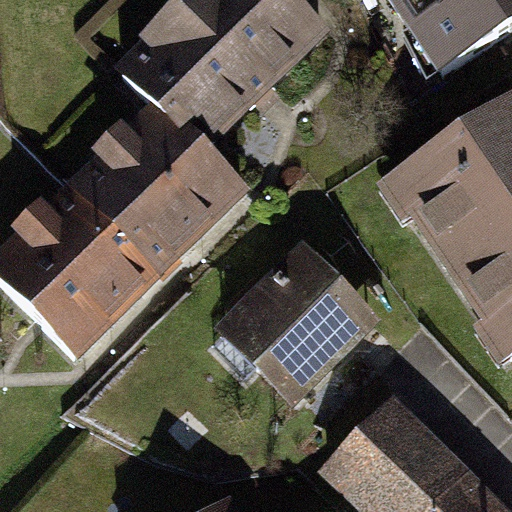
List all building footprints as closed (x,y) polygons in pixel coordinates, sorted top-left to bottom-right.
[(31,246),(0,276),(0,284),(77,362),(143,297),(139,292),(174,258),(178,263),(244,197),(205,157),(253,110),(254,111),(276,90),(274,88),(325,39),(286,0),(216,0),(162,54),(158,49),(125,81),(161,117),(130,148),(141,159),(122,178),(111,167),(49,228),(60,239),(41,257),(31,246)] [(511,0),(390,0),(419,40),(431,32),(459,72),(511,37),(511,0)] [(511,111),(395,191),(511,361),(511,111)] [(306,257),(232,332),(235,335),(218,351),(250,382),(262,370),(281,369),(280,379),(301,401),(356,346),(353,331),(359,326),(362,320),(361,314),(358,308),(306,257)] [(498,511),(396,414),(333,479),(366,511),(498,511)]
